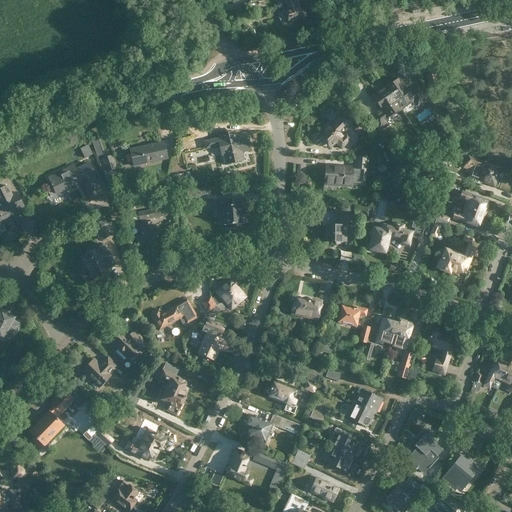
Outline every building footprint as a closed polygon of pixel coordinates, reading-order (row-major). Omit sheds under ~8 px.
[(305,16),(299,0),(285,0),(287,5),(288,5),(289,8),(282,11),(287,23),(305,16)] [(437,84),(433,73),(426,76),(430,86),(437,84)] [(401,109),(413,100),(417,106),(426,100),(418,88),(409,94),(398,78),(392,83),(391,82),(385,86),(386,87),(401,109)] [(386,87),(372,97),(383,113),(371,121),(379,131),(387,125),(384,120),(387,117),(387,118),(395,113),(395,114),(401,110),(400,109),(401,109),(386,87)] [(343,137),(338,131),(343,126),(346,128),(351,124),(342,114),(336,121),(334,120),(331,123),(331,125),(329,127),(327,127),(324,130),(325,131),(319,137),(329,148),(335,143),(341,148),(351,138),(346,133),(343,137)] [(360,132),(362,126),(356,123),(353,130),(360,132)] [(241,161),(239,151),(248,149),(244,134),(232,137),(231,135),(205,142),(206,148),(222,145),(224,152),(226,152),(229,164),(241,161)] [(428,137),(423,141),(428,147),(433,144),(428,137)] [(167,158),(163,143),(130,150),(133,166),(167,158)] [(115,169),(111,156),(103,159),(107,171),(115,169)] [(367,169),(367,159),(356,157),(355,168),(362,169),(367,169)] [(482,181),(494,186),(497,178),(495,177),(495,176),(494,176),(497,168),(468,157),(467,161),(466,161),(464,164),(465,165),(465,167),(472,169),(469,176),(472,178),(471,182),(480,185),(482,181)] [(68,168),(48,178),(51,182),(49,183),(51,186),(52,185),(56,194),(74,185),(81,182),(83,185),(90,199),(102,193),(93,176),(94,175),(89,163),(70,172),(68,168)] [(326,166),(324,183),(327,183),(326,186),(338,187),(339,185),(351,186),(352,177),(361,178),(362,169),(355,168),(353,168),(340,167),(340,168),(326,166)] [(409,183),(416,185),(420,176),(412,173),(409,183)] [(463,178),(452,174),(450,180),(460,184),(463,178)] [(118,184),(119,196),(130,195),(129,183),(118,184)] [(12,196),(7,186),(0,189),(0,220),(13,214),(18,226),(28,221),(22,210),(24,209),(16,192),(16,194),(12,196)] [(206,188),(197,188),(198,197),(207,197),(206,188)] [(459,198),(467,200),(464,207),(484,214),(487,208),(485,207),(487,201),(461,192),(459,198)] [(234,224),(246,223),(245,214),(243,214),(243,211),(239,211),(239,205),(230,205),(230,198),(217,199),(218,208),(223,208),(225,229),(234,228),(234,224)] [(479,222),(481,222),(484,214),(464,207),(461,215),(454,213),(452,218),(477,228),(479,222)] [(138,213),(139,220),(140,220),(143,220),(144,224),(140,224),(142,235),(135,236),(137,245),(157,242),(154,222),(151,222),(150,218),(166,215),(165,208),(138,213)] [(434,224),(441,227),(441,226),(442,226),(444,223),(447,224),(450,217),(439,213),(435,223),(434,223),(434,224)] [(351,216),(337,216),(337,225),(325,225),(325,242),(345,242),(345,230),(351,230),(351,216)] [(413,220),(411,228),(421,230),(423,223),(413,220)] [(104,221),(94,226),(101,240),(111,235),(104,221)] [(390,236),(393,236),(394,238),(397,239),(399,238),(402,239),(401,244),(409,246),(412,232),(402,229),(403,225),(395,223),(394,227),(383,225),(381,230),(374,228),(373,230),(372,231),(371,235),(371,237),(368,250),(377,252),(377,250),(385,252),(390,236)] [(436,238),(441,227),(434,224),(429,235),(436,238)] [(450,272),(457,275),(459,271),(465,273),(472,255),(475,256),(478,250),(470,247),(472,244),(474,239),(464,235),(462,240),(469,243),(464,256),(457,253),(450,272)] [(104,244),(81,256),(92,277),(114,265),(104,244)] [(436,268),(450,273),(450,272),(457,253),(444,248),(436,268)] [(212,299),(214,303),(217,306),(237,289),(235,287),(235,285),(233,283),(232,283),(230,280),(216,292),(218,294),(212,299)] [(240,291),(239,291),(237,289),(217,306),(221,310),(224,307),(222,304),(224,302),(231,309),(244,297),(242,295),(242,293),(240,291)] [(216,306),(214,303),(212,299),(210,297),(201,303),(207,312),(216,306)] [(291,307),(291,309),(291,311),(291,313),(302,316),(301,317),(316,320),(316,319),(317,320),(318,316),(319,316),(320,314),(320,312),(320,310),(319,310),(321,302),(305,298),(305,301),(302,301),(297,299),(296,303),(293,303),(293,305),(291,307)] [(151,313),(150,314),(159,330),(182,317),(186,323),(196,317),(187,300),(180,303),(163,313),(162,310),(160,311),(159,309),(157,310),(156,309),(151,312),(151,313)] [(365,316),(366,310),(349,306),(348,309),(342,307),(338,322),(355,326),(358,314),(363,315),(362,319),(364,319),(365,316)] [(0,338),(2,340),(6,332),(13,336),(19,325),(11,321),(13,318),(1,312),(0,313),(0,338)] [(376,341),(382,343),(384,337),(392,340),(393,340),(398,323),(397,323),(383,318),(376,341)] [(207,319),(204,327),(209,329),(216,333),(217,332),(220,325),(207,319)] [(391,345),(404,349),(412,323),(398,319),(397,323),(398,323),(393,340),(392,340),(391,345)] [(363,326),(359,342),(366,344),(370,328),(363,326)] [(209,329),(198,354),(213,360),(217,352),(218,348),(222,340),(217,338),(220,333),(217,332),(216,333),(209,329)] [(123,332),(112,344),(119,351),(117,353),(125,362),(128,359),(129,360),(130,358),(140,349),(142,351),(148,346),(146,344),(135,330),(135,331),(136,333),(132,336),(131,335),(129,337),(123,332)] [(429,337),(426,345),(444,350),(441,360),(435,359),(432,370),(444,374),(452,346),(450,346),(450,345),(449,344),(451,338),(429,332),(428,337),(429,337)] [(362,359),(369,361),(374,345),(366,343),(362,359)] [(414,354),(405,351),(397,376),(406,379),(414,354)] [(93,359),(82,371),(94,382),(91,385),(95,389),(98,386),(99,387),(110,376),(109,374),(116,367),(125,375),(107,356),(106,357),(107,358),(99,365),(93,359)] [(165,388),(185,397),(186,395),(185,394),(187,389),(183,387),(186,382),(174,376),(177,370),(165,364),(167,360),(157,356),(154,361),(163,365),(161,370),(163,371),(160,377),(169,381),(165,388)] [(495,362),(484,385),(489,388),(489,387),(496,391),(500,382),(508,365),(502,362),(501,364),(495,362)] [(508,365),(500,382),(508,385),(506,390),(511,392),(511,364),(510,364),(510,365),(508,364),(508,365)] [(298,376),(318,383),(321,373),(301,366),(298,376)] [(325,377),(338,381),(340,374),(328,370),(325,377)] [(474,382),(479,384),(483,375),(477,373),(474,382)] [(306,382),(304,388),(314,392),(316,385),(306,382)] [(479,384),(474,382),(471,391),(478,390),(479,384)] [(271,388),(270,389),(268,390),(267,393),(269,394),(269,395),(268,397),(286,403),(284,411),(294,414),(296,407),(294,406),(296,400),(293,399),(296,391),(273,383),(271,388)] [(125,400),(135,405),(137,399),(135,398),(138,391),(133,388),(129,395),(125,400)] [(185,397),(165,388),(160,400),(170,405),(167,411),(176,415),(185,397)] [(59,416),(72,401),(61,390),(47,404),(50,407),(40,419),(41,420),(29,433),(34,437),(31,440),(39,448),(54,433),(56,435),(64,428),(52,415),(55,412),(59,416)] [(361,390),(354,403),(354,404),(373,413),(375,414),(381,400),(361,390)] [(132,411),(135,405),(125,400),(121,406),(132,411)] [(354,403),(353,403),(346,417),(366,427),(373,413),(354,404),(354,403)] [(316,404),(312,411),(325,417),(328,410),(316,404)] [(309,417),(322,423),(325,417),(312,411),(309,417)] [(265,442),(272,425),(297,435),(301,426),(273,414),(269,423),(248,415),(244,425),(250,428),(247,435),(265,442)] [(134,437),(160,450),(166,438),(146,429),(143,435),(137,431),(134,437)] [(352,457),(353,458),(360,444),(347,438),(347,436),(342,434),(343,432),(335,429),(332,437),(333,437),(329,446),(352,457)] [(96,438),(106,447),(112,441),(102,431),(96,438)] [(106,447),(96,438),(91,434),(84,442),(90,447),(91,445),(100,454),(106,447)] [(442,450),(425,434),(414,446),(418,449),(408,460),(421,472),(426,467),(428,469),(439,458),(437,456),(442,450)] [(160,450),(134,437),(133,437),(130,444),(128,443),(126,447),(124,446),(123,448),(148,460),(151,455),(154,457),(158,450),(159,451),(160,450)] [(476,437),(472,444),(479,448),(483,442),(476,437)] [(352,458),(352,457),(329,446),(331,447),(324,461),(345,471),(352,458)] [(226,473),(225,475),(242,482),(250,485),(252,480),(244,477),(240,476),(242,470),(243,471),(245,466),(244,466),(248,456),(235,450),(228,467),(227,468),(225,471),(226,473)] [(283,473),(288,463),(256,450),(252,460),(283,473)] [(310,456),(298,450),(295,457),(307,463),(310,456)] [(463,456),(446,477),(459,488),(477,467),(463,456)] [(295,457),(292,463),(304,469),(307,463),(295,457)] [(21,461),(11,462),(13,478),(23,476),(21,461)] [(34,467),(27,474),(32,479),(39,472),(34,467)] [(316,478),(310,491),(332,502),(338,489),(316,478)] [(392,491),(395,495),(389,502),(399,511),(401,511),(407,506),(409,507),(414,501),(413,500),(418,494),(402,480),(392,491)] [(128,511),(135,500),(133,499),(135,497),(133,496),(137,491),(129,486),(125,491),(123,491),(119,489),(112,499),(128,511)] [(11,496),(10,490),(3,491),(3,490),(0,490),(0,510),(6,509),(5,506),(11,505),(12,508),(20,507),(18,495),(11,496)] [(92,496),(102,503),(106,497),(97,490),(92,496)] [(304,511),(303,511),(308,502),(293,495),(287,508),(296,511),(304,511)] [(97,509),(102,503),(92,496),(87,502),(97,509)] [(455,511),(456,511),(439,498),(428,511),(455,511)]
